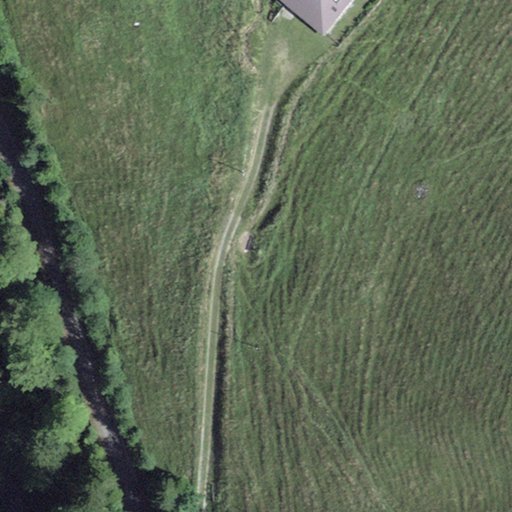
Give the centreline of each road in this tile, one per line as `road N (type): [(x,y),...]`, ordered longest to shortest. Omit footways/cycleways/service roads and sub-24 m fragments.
road 1 (track): [(291,65),(266,112),(220,255),(198,511)]
road 2 (unclassified): [(133,511),(101,400),(0,134)]
